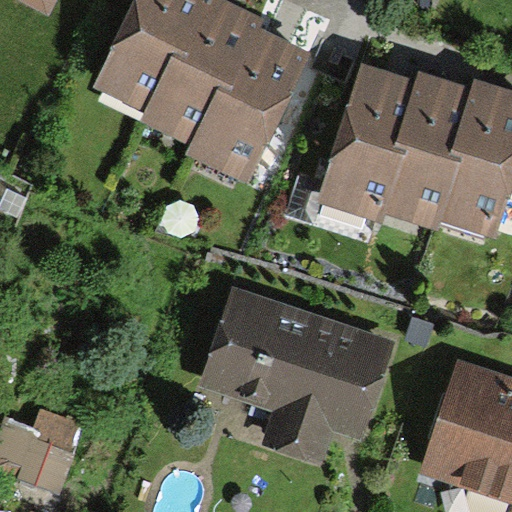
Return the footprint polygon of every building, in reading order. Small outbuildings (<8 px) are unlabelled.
[(151,0),(104,94),(151,117),(207,5),(209,0),(151,0)] [(148,124),(202,151),(258,38),(261,32),(207,5),(151,117),(148,124)] [(305,61),(258,38),(202,151),(198,158),(244,181),(305,61)] [(370,219),(419,89),(373,72),(325,202),(370,219)] [(430,227),(476,100),(423,81),(377,208),(430,227)] [(511,100),(481,90),(435,218),(490,238),(511,177),(511,100)] [(213,381),(357,432),(386,351),(242,299),(213,381)] [(511,385),(463,369),(428,469),(511,498),(511,385)] [(0,467),(52,483),(63,442),(0,424),(0,467)]
